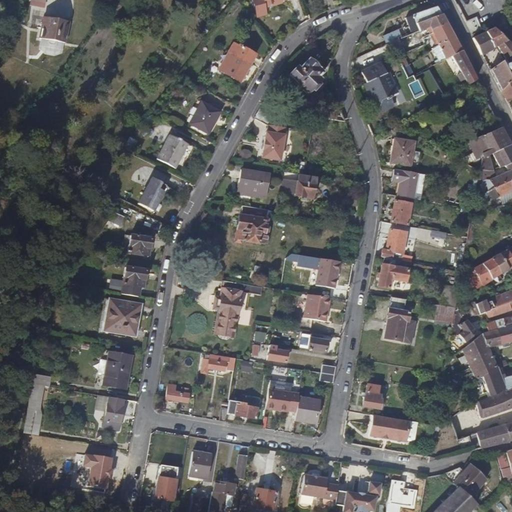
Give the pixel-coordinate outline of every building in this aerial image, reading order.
[(52,14),(53,0),(41,0),(41,6),(35,6),(34,12),(52,14)] [(284,17),(300,13),(296,0),(284,0),(263,6),(268,25),(278,22),(277,20),(284,17)] [(459,12),(480,0),(466,0),(456,6),(459,12)] [(494,28),(496,25),(486,6),(482,0),(480,0),(459,12),(464,21),(476,15),(485,30),(492,26),(494,28)] [(491,0),(490,0),(486,6),(496,25),(501,20),(511,7),(511,0),(492,0),(491,0)] [(417,32),(415,24),(440,16),(436,9),(412,16),(414,21),(406,24),(410,35),(417,32)] [(55,19),(31,13),(25,33),(33,36),(32,38),(33,40),(38,41),(41,41),(41,38),(49,40),(55,19)] [(464,21),(472,37),(484,30),(485,30),(476,15),(464,21)] [(429,28),(430,31),(445,25),(440,16),(415,24),(417,32),(429,28)] [(445,25),(430,31),(432,36),(427,38),(428,42),(434,39),(437,46),(442,44),(445,48),(455,42),(445,25)] [(503,60),(511,53),(511,47),(492,29),(486,33),(484,34),(492,49),(495,47),(503,60)] [(484,30),(472,37),(473,39),(484,34),(486,33),(484,30)] [(492,49),(484,34),(473,39),(472,40),(480,56),(481,55),(492,49)] [(392,51),(397,49),(394,41),(388,44),(392,51)] [(460,52),(455,42),(445,48),(442,44),(437,46),(432,49),(432,51),(438,63),(450,57),(460,52)] [(237,47),(232,44),(217,71),(239,82),(254,55),(238,46),(237,47)] [(475,81),(460,52),(450,57),(459,73),(455,75),(459,82),(463,80),(467,86),(475,81)] [(511,53),(503,60),(505,63),(502,65),(500,62),(489,72),(500,92),(511,80),(511,79),(511,53)] [(406,64),(401,55),(399,56),(395,58),(400,67),(406,64)] [(316,78),(321,73),(307,60),(298,70),(296,68),(288,76),(297,85),(296,86),(305,95),(310,90),(311,91),(313,91),(317,86),(316,84),(319,81),(316,78)] [(387,73),(385,74),(380,64),(360,73),(370,93),(369,94),(378,113),(391,107),(387,99),(397,94),(387,73)] [(406,80),(412,77),(408,69),(406,70),(402,72),(406,80)] [(507,105),(511,98),(511,80),(500,92),(507,105)] [(444,98),(448,96),(441,83),(440,84),(440,85),(437,86),(444,98)] [(220,112),(201,102),(189,123),(208,134),(220,112)] [(267,126),(273,114),(261,107),(254,119),(266,126),(267,126)] [(279,162),(285,129),(267,126),(266,133),(265,133),(260,158),(279,162)] [(492,154),(509,147),(508,144),(501,130),(474,140),(482,158),(488,156),(492,154)] [(174,168),(186,144),(168,135),(156,160),(174,168)] [(136,142),(128,139),(123,150),(130,154),(136,142)] [(410,168),(414,144),(395,141),(390,165),(410,168)] [(499,170),(504,168),(511,163),(511,153),(509,147),(492,154),(498,168),(499,170)] [(241,148),(238,154),(248,159),(251,152),(241,148)] [(477,171),(486,172),(488,156),(482,158),(479,160),(477,169),(477,171)] [(511,179),(511,163),(504,168),(507,173),(490,180),(490,179),(488,180),(489,181),(488,181),(492,189),(511,179)] [(267,176),(240,171),(236,195),(263,200),(267,176)] [(416,174),(393,171),(391,181),(397,182),(400,182),(398,191),(412,194),(416,174)] [(486,175),(486,172),(477,171),(477,172),(475,180),(485,182),(486,175)] [(314,178),(303,176),(280,173),(278,181),(286,182),(284,195),(310,200),(314,178)] [(165,186),(150,178),(137,204),(152,212),(165,186)] [(511,192),(511,201),(511,200),(511,179),(492,189),(487,191),(490,200),(511,192)] [(406,226),(410,205),(393,202),(390,223),(393,224),(404,226),(406,226)] [(268,211),(242,207),(240,216),(238,216),(236,231),(241,231),(240,240),(241,240),(262,244),(263,242),(265,242),(266,237),(264,234),(268,211)] [(121,227),(125,218),(113,213),(107,221),(121,227)] [(402,234),(403,228),(392,226),(392,230),(394,230),(393,232),(402,234)] [(394,230),(392,230),(390,229),(389,232),(388,232),(384,253),(381,252),(380,258),(395,261),(397,255),(401,255),(405,235),(402,234),(393,232),(394,230)] [(149,239),(123,235),(121,249),(127,250),(126,253),(143,256),(145,248),(148,249),(149,239)] [(511,261),(505,251),(497,255),(506,270),(511,266),(511,261)] [(497,255),(490,260),(497,276),(506,270),(497,255)] [(490,260),(480,266),(489,281),(497,276),(490,260)] [(407,270),(380,266),(377,288),(387,290),(389,280),(405,282),(407,270)] [(479,287),(489,281),(480,266),(476,268),(463,274),(473,290),(479,287)] [(144,272),(124,268),(121,285),(138,288),(140,280),(143,281),(144,272)] [(110,278),(109,288),(118,288),(119,279),(110,278)] [(231,337),(241,285),(223,281),(213,334),(218,335),(219,337),(225,338),(227,336),(231,337)] [(511,291),(499,296),(502,306),(511,301),(511,291)] [(454,308),(455,299),(456,297),(444,294),(441,307),(454,309),(454,308)] [(323,311),(325,299),(306,296),(302,319),(295,318),(293,328),(310,331),(312,321),(324,323),(326,312),(323,311)] [(492,309),(502,306),(499,296),(489,300),(489,302),(492,309)] [(386,329),(401,331),(403,322),(406,323),(407,313),(402,312),(404,301),(389,298),(386,319),(387,320),(386,329)] [(456,311),(467,306),(464,299),(457,302),(456,299),(455,299),(454,308),(456,311)] [(134,337),(138,307),(104,300),(98,330),(134,337)] [(511,301),(502,306),(492,309),(492,310),(493,316),(511,309),(511,301)] [(473,302),(467,306),(456,311),(461,319),(462,319),(478,315),(474,304),(473,302)] [(484,313),(487,312),(484,304),(483,302),(474,304),(478,315),(484,313)] [(489,302),(484,304),(487,312),(492,310),(492,309),(489,302)] [(454,309),(441,307),(436,306),(435,314),(452,317),(454,309)] [(493,316),(492,310),(487,312),(484,313),(486,318),(493,316)] [(505,319),(493,322),(496,331),(507,328),(505,319)] [(462,342),(462,334),(474,336),(472,333),(464,321),(464,322),(456,326),(460,332),(456,335),(462,342)] [(487,333),(496,331),(493,322),(484,325),(487,333)] [(511,326),(507,328),(496,331),(487,333),(484,333),(479,335),(475,338),(460,352),(474,382),(484,375),(494,368),(493,367),(492,364),(484,348),(511,339),(511,326)] [(479,335),(484,333),(482,326),(476,328),(479,335)] [(384,339),(400,342),(401,331),(386,329),(384,339)] [(309,337),(304,336),(301,350),(323,353),(325,343),(319,341),(320,338),(309,336),(309,337)] [(259,347),(252,345),(250,355),(258,356),(259,347)] [(284,364),(286,353),(268,350),(266,360),(284,364)] [(455,357),(447,350),(444,367),(455,357)] [(126,390),(131,357),(107,353),(102,386),(126,390)] [(209,362),(207,369),(224,372),(225,364),(220,363),(221,357),(210,356),(209,362)] [(334,368),(321,366),(320,374),(333,376),(334,368)] [(495,369),(494,369),(494,368),(484,375),(487,382),(499,377),(495,369)] [(333,376),(320,374),(318,381),(332,384),(333,376)] [(30,385),(41,387),(49,388),(50,378),(32,375),(30,385)] [(511,375),(500,379),(499,379),(504,393),(511,390),(511,375)] [(499,379),(500,379),(499,377),(487,382),(493,397),(504,393),(499,379)] [(29,394),(40,396),(41,387),(30,385),(29,394)] [(175,387),(168,385),(165,400),(186,403),(187,396),(174,393),(175,387)] [(376,396),(377,387),(366,386),(364,398),(363,398),(361,407),(378,410),(380,401),(379,400),(380,396),(376,396)] [(287,413),(287,411),(296,413),(298,400),(299,395),(268,389),(265,408),(287,413)] [(511,390),(504,393),(493,397),(479,403),(479,402),(475,403),(480,418),(511,407),(511,423),(475,434),(479,449),(510,440),(511,439),(511,390)] [(39,403),(40,396),(29,394),(27,400),(39,403)] [(106,398),(101,426),(117,428),(122,401),(106,398)] [(27,400),(26,409),(37,411),(39,403),(27,400)] [(319,403),(298,400),(296,413),(294,421),(315,425),(319,403)] [(240,403),(229,401),(227,410),(226,415),(255,419),(257,409),(240,406),(240,403)] [(226,415),(227,410),(220,408),(218,422),(225,423),(226,415)] [(41,416),(37,411),(26,409),(22,434),(37,437),(41,416)] [(405,443),(409,423),(372,416),(368,437),(405,443)] [(210,457),(192,453),(187,477),(205,480),(210,457)] [(241,480),(245,457),(237,456),(233,479),(241,480)] [(457,488),(468,499),(485,479),(468,464),(451,484),(454,488),(456,489),(457,488)] [(176,469),(162,467),(155,500),(170,502),(176,469)] [(333,506),(333,505),(335,492),(336,487),(324,485),(325,480),(317,479),(309,478),(302,477),(298,500),(321,504),(333,506)] [(423,489),(424,481),(415,480),(414,488),(423,489)] [(368,498),(335,492),(333,505),(342,507),(340,511),(365,511),(366,511),(366,508),(372,509),(375,496),(377,497),(379,486),(368,483),(366,495),(368,495),(368,498)] [(232,487),(213,484),(212,493),(211,493),(207,511),(220,511),(224,495),(231,496),(232,487)] [(469,511),(476,505),(468,499),(457,488),(456,489),(454,488),(453,488),(455,490),(450,495),(449,494),(447,495),(449,496),(444,502),(442,500),(440,502),(442,504),(434,511),(469,511)] [(274,494),(255,491),(252,508),(258,510),(257,511),(262,511),(262,510),(271,511),(274,494)] [(249,496),(240,494),(238,506),(247,508),(249,496)] [(199,511),(201,499),(191,497),(188,511),(199,511)]
